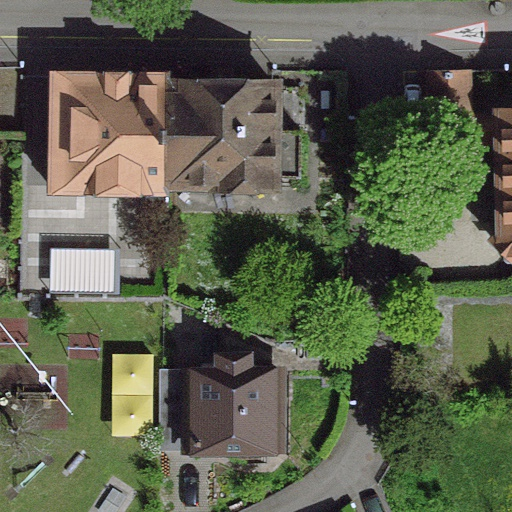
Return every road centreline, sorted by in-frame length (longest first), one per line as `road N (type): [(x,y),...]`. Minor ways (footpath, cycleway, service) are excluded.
road 1 (residential): [(372,35),(380,402),(354,478),(315,511)]
road 2 (residential): [(372,35),(0,26)]
road 3 (residential): [(372,35),(511,33)]
